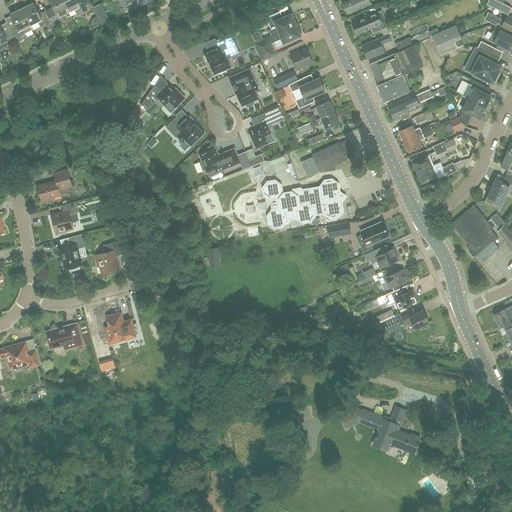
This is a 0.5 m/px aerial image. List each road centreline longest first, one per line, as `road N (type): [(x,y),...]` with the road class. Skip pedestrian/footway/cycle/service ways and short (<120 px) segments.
road 1 (tertiary): [(418,218),(318,0)]
road 2 (residential): [(0,101),(149,28)]
road 3 (residential): [(418,218),(468,187),(511,100)]
road 4 (residential): [(26,292),(24,235),(0,158)]
road 5 (tertiary): [(511,429),(459,312)]
road 6 (residential): [(26,292),(53,305),(142,287)]
road 7 (residential): [(201,96),(214,132),(236,132),(238,117),(209,88)]
